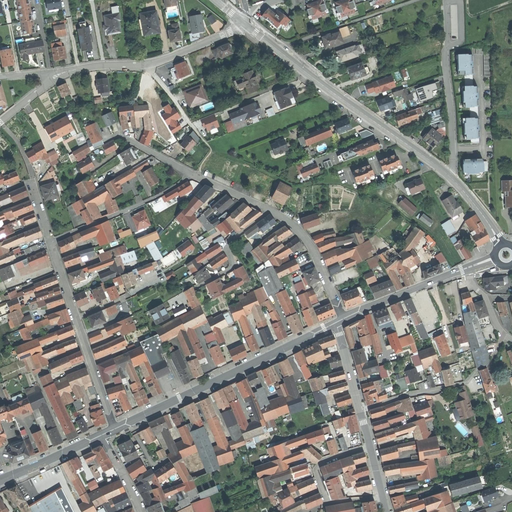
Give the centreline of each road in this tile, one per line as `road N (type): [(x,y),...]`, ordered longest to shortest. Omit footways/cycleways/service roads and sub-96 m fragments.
road 1 (secondary): [(501,245),(454,178),(245,24)]
road 2 (tertiary): [(336,322),(113,430)]
road 3 (residential): [(245,24),(150,64),(72,70)]
road 4 (residential): [(194,175),(51,242)]
road 5 (residential): [(371,446),(316,470),(331,502),(383,498)]
road 6 (residential): [(343,319),(310,244),(270,210)]
road 7 (residential): [(270,210),(228,242),(230,270),(194,288)]
